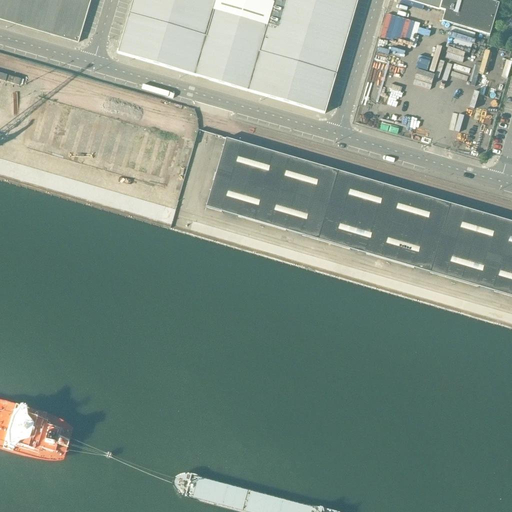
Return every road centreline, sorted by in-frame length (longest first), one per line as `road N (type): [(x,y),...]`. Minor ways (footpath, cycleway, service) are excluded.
road 1 (unclassified): [(338,135),(94,64)]
road 2 (unclassified): [(502,181),(338,135)]
road 3 (unclassified): [(338,135),(376,0)]
